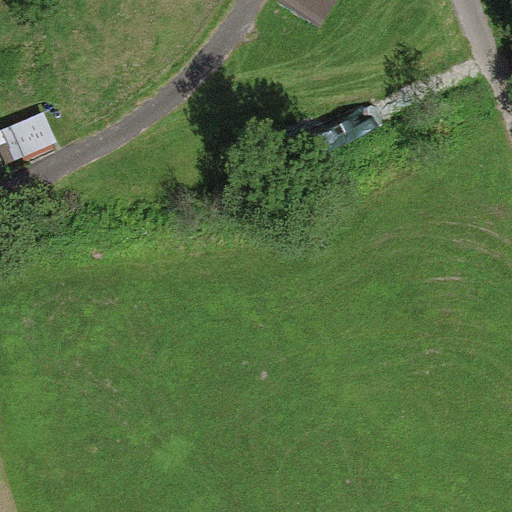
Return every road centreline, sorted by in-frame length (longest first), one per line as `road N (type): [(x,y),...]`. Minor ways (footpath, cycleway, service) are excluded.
road 1 (track): [(246,0),(202,67),(0,195)]
road 2 (track): [(464,0),(511,122)]
